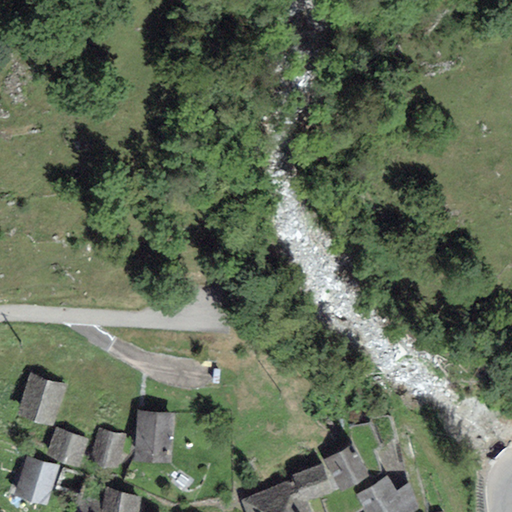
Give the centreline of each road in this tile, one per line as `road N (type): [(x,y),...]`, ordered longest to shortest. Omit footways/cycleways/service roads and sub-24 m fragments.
road 1 (unclassified): [(0,314),(207,319)]
road 2 (track): [(75,315),(128,351),(199,371)]
